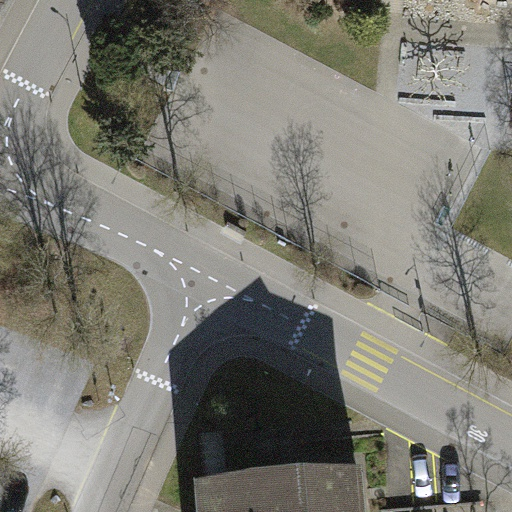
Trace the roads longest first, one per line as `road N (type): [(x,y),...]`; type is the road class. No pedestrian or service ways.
road 1 (residential): [(511,455),(202,289)]
road 2 (residential): [(202,289),(111,511)]
road 3 (residential): [(202,289),(7,156)]
road 4 (residential): [(81,0),(7,156)]
